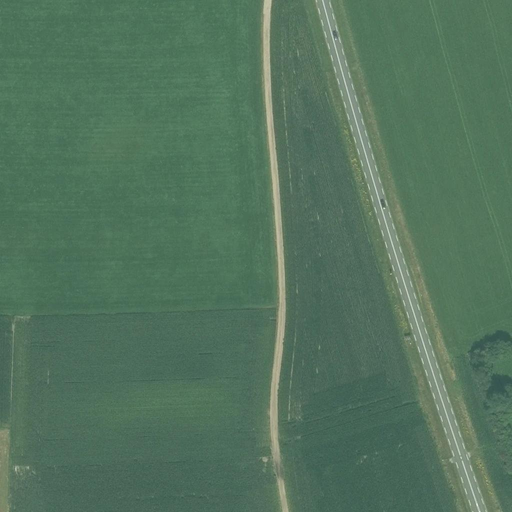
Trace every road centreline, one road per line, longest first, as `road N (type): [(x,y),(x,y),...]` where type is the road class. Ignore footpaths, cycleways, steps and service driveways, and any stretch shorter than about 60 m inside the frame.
road 1 (primary): [(480,511),(390,241),(322,0)]
road 2 (track): [(285,511),(271,431),(280,286),(267,0)]
